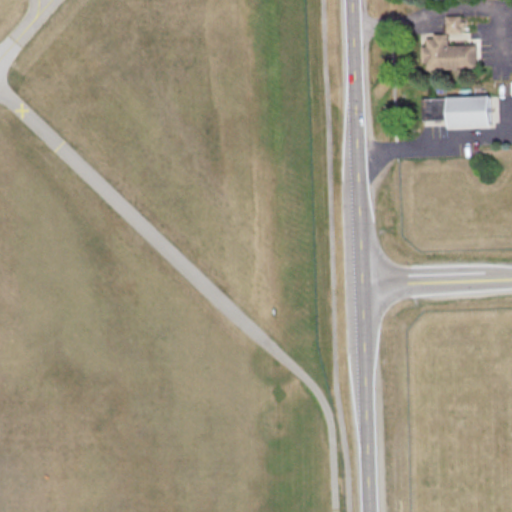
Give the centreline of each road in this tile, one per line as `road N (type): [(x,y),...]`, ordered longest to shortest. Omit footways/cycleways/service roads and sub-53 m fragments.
road 1 (tertiary): [(373,511),(357,0)]
road 2 (residential): [(511,276),(366,279)]
